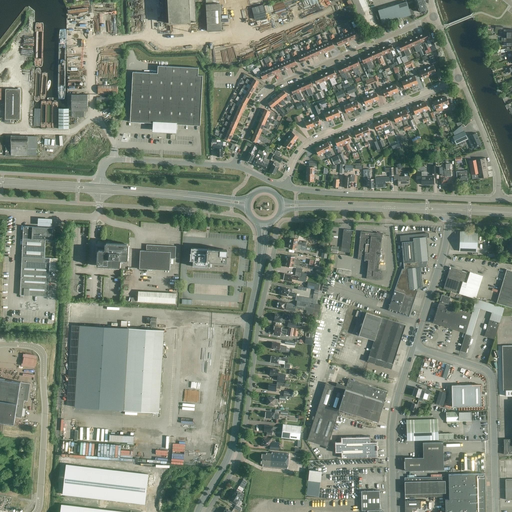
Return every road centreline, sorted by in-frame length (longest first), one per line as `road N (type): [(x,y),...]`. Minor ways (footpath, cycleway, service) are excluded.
road 1 (unclassified): [(198,511),(234,436),(261,224)]
road 2 (residential): [(435,16),(274,86),(231,166)]
road 3 (unclassified): [(494,511),(490,377),(412,346)]
road 4 (residential): [(282,186),(312,140),(461,80)]
road 5 (unclassified): [(282,186),(496,198)]
road 6 (unclassified): [(393,511),(391,422),(412,346)]
road 7 (secondary): [(446,206),(279,201)]
road 8 (secondary): [(279,212),(446,212)]
road 9 (unclassified): [(99,186),(103,165),(113,160),(231,166)]
road 10 (secondary): [(248,199),(99,186)]
road 11 (secondary): [(99,191),(246,211)]
road 12 (unclassified): [(412,346),(444,248),(446,212)]
road 13 (residential): [(496,198),(494,167),(461,80)]
